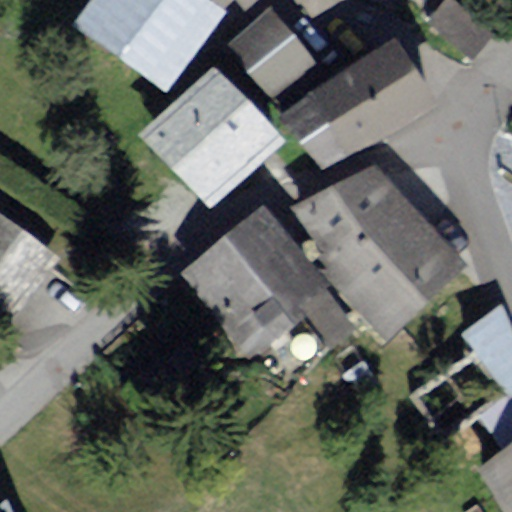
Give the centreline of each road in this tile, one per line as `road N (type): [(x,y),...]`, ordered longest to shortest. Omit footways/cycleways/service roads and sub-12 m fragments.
road 1 (residential): [(474,106),(249,204),(0,422)]
road 2 (residential): [(217,0),(272,26),(296,13),(368,33),(474,106)]
road 3 (residential): [(474,106),(511,305)]
